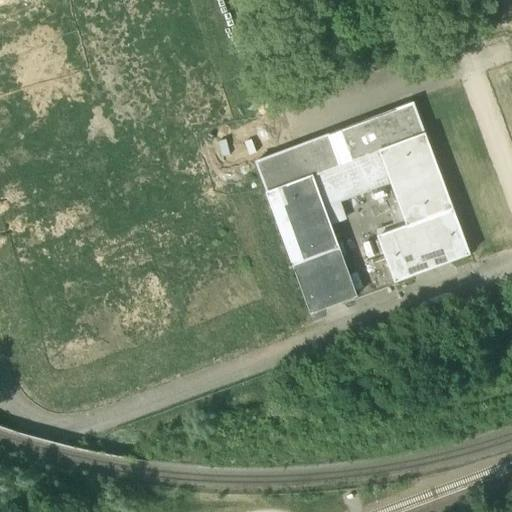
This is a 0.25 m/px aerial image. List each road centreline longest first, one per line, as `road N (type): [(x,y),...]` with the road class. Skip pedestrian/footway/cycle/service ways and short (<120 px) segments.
road 1 (residential): [(511,265),(61,431),(15,409),(0,368)]
road 2 (residential): [(255,0),(302,122),(465,60),(443,0)]
